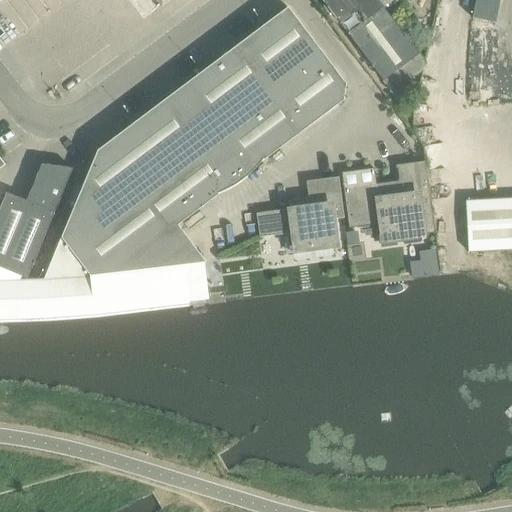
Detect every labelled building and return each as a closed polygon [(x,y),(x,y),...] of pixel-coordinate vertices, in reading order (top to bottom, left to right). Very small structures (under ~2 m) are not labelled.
[(129,0),(142,17),(165,0),(129,0)] [(319,0),(384,83),(392,93),(423,70),(423,63),(374,0),(319,0)] [(498,27),(502,0),(478,0),(475,23),(498,27)] [(97,152),(61,239),(43,279),(0,280),(0,319),(14,319),(65,317),(107,313),(188,303),(188,302),(183,266),(203,264),(206,264),(178,226),(343,103),(345,86),(288,9),(97,152)] [(511,100),(511,63),(511,61),(464,66),(467,92),(472,91),(473,104),(511,100)] [(434,235),(425,164),(396,167),(396,171),(397,171),(399,182),(397,182),(398,183),(375,186),(373,168),(341,172),(343,189),(349,230),(380,226),(381,231),(378,231),(380,244),(396,242),(395,240),(403,239),(403,241),(419,239),(418,237),(434,235)] [(0,267),(26,279),(73,170),(42,165),(26,203),(5,194),(0,206),(0,267)] [(343,220),(338,179),(306,183),(309,200),(289,202),(290,211),(256,215),(259,239),(293,235),(294,238),(291,239),(293,255),(310,253),(309,251),(314,250),(315,253),(332,250),(331,248),(335,247),(332,222),(343,220)] [(511,198),(465,200),(467,251),(511,249),(511,198)] [(419,261),(409,263),(411,280),(438,276),(435,250),(418,252),(419,261)] [(203,264),(183,266),(188,302),(207,300),(203,264)]
